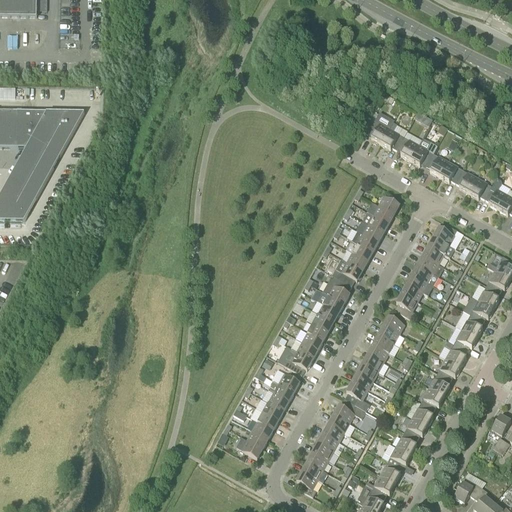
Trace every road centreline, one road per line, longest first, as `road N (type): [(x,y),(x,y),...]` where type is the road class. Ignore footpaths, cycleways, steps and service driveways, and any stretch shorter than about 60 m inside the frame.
road 1 (residential): [(302,511),(273,493),(275,473),(428,201)]
road 2 (primary): [(362,0),(511,76)]
road 3 (tertiary): [(412,501),(480,382)]
